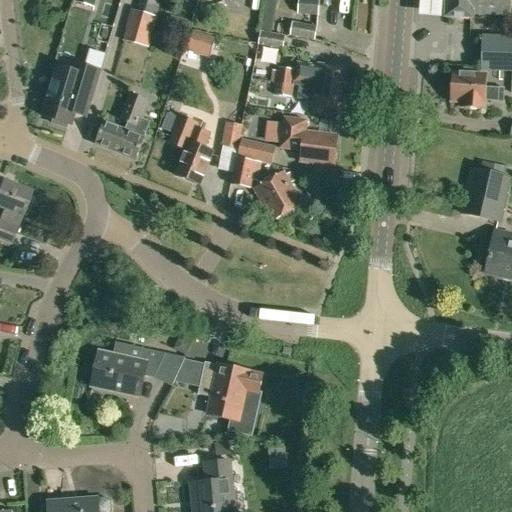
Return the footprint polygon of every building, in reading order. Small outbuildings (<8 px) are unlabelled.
[(157,18),(156,17),(161,0),(140,0),(137,11),(131,10),(125,29),(126,30),(124,39),(123,39),(122,41),(149,48),(157,18)] [(266,0),(265,7),(276,9),(277,0),(266,0)] [(298,0),(297,13),(318,15),(319,0),(298,0)] [(509,17),(510,0),(445,0),(444,18),(473,19),(473,15),(509,17)] [(183,39),(188,21),(169,15),(164,34),(183,39)] [(315,41),(318,27),(292,23),(290,36),(315,41)] [(260,33),(258,44),(283,48),(285,37),(260,33)] [(511,38),(483,37),(482,71),(511,72),(511,38)] [(318,65),(318,66),(297,63),(295,74),(294,85),(299,86),(347,92),(347,85),(342,84),(344,68),(318,65)] [(86,120),(99,74),(74,66),(72,74),(57,69),(42,119),(53,122),(51,126),(66,130),(67,127),(70,127),(73,116),(86,120)] [(295,74),(277,71),(275,83),(294,85),(295,74)] [(504,103),(504,90),(486,88),(487,76),(452,73),(450,102),(462,103),(462,109),(485,110),(485,101),(504,103)] [(338,115),(340,102),(345,103),(347,92),(299,86),(298,99),(313,101),(312,112),(338,115)] [(135,159),(149,122),(141,118),(148,100),(130,93),(120,119),(135,125),(132,133),(104,122),(95,144),(135,159)] [(168,143),(185,150),(175,175),(200,185),(213,152),(205,148),(211,133),(198,128),(200,123),(180,115),(168,143)] [(334,166),(338,136),(305,132),(307,121),(284,118),(281,149),(302,151),(300,162),(334,166)] [(222,147),(224,147),(239,150),(241,138),(243,126),(226,123),(222,147)] [(276,147),(242,140),(238,158),(256,162),(272,165),(276,147)] [(236,159),(231,185),(251,189),(256,162),(238,158),(237,159),(236,159)] [(499,223),(509,178),(472,170),(462,215),(499,223)] [(296,194),(283,172),(255,189),(266,207),(268,205),(276,220),(300,206),(294,195),(296,194)] [(0,239),(12,244),(32,192),(2,181),(0,186),(0,208),(4,210),(0,220),(0,239)] [(511,280),(511,238),(511,235),(511,234),(496,231),(486,274),(511,280)] [(173,388),(176,382),(183,368),(186,360),(187,359),(117,343),(114,356),(101,353),(93,387),(141,398),(145,376),(152,377),(173,388)] [(207,364),(186,360),(183,368),(205,373),(207,364)] [(207,364),(202,387),(215,389),(209,415),(240,421),(246,391),(259,394),(263,376),(207,364)] [(217,445),(218,456),(228,455),(227,444),(217,445)] [(197,511),(242,511),(240,493),(233,494),(230,461),(206,464),(208,483),(192,485),(193,498),(196,498),(197,511)] [(106,499),(98,499),(98,498),(48,502),(49,511),(110,511),(109,501),(106,499)]
